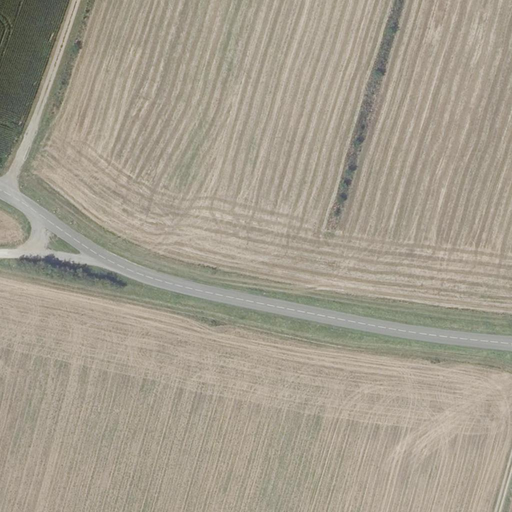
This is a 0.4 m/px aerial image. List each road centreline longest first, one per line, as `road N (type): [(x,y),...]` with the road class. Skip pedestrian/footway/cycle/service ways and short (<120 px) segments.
road 1 (tertiary): [(511,343),(402,331),(179,286),(107,260),(0,189)]
road 2 (track): [(4,191),(69,0)]
